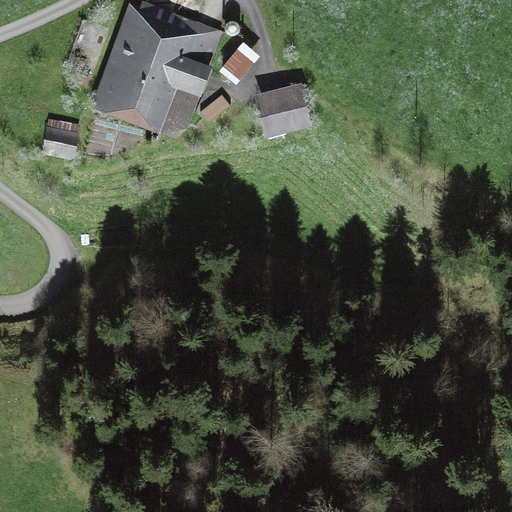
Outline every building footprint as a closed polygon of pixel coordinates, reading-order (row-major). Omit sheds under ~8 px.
[(216,36),(140,8),(107,99),(178,125),(190,92),(194,94),(216,36)] [(240,47),(222,70),(231,77),(249,54),(240,47)] [(209,123),(231,106),(222,95),(200,112),(209,123)] [(260,105),(267,134),(306,124),(298,95),(260,105)] [(47,149),(65,155),(70,140),(74,142),(78,129),(55,122),(47,149)]
